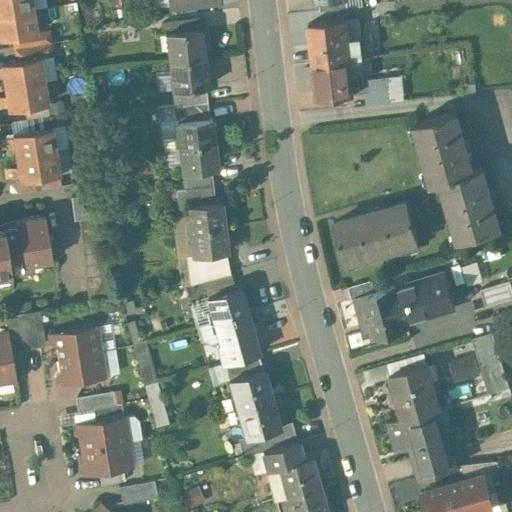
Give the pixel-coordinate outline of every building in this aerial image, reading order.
[(31,0),(0,0),(0,13),(33,8),(31,0)] [(345,0),(318,0),(319,10),(347,7),(345,0)] [(33,8),(0,13),(0,37),(36,32),(33,8)] [(345,19),(308,23),(313,62),(350,58),(361,56),(359,38),(348,40),(345,19)] [(200,28),(169,31),(171,47),(168,47),(169,61),(203,57),(200,28)] [(40,56),(0,62),(1,66),(0,65),(0,76),(2,76),(4,85),(43,79),(40,56)] [(203,57),(169,61),(170,73),(174,73),(175,88),(206,85),(203,57)] [(350,58),(313,62),(317,97),(352,93),(350,75),(352,75),(350,58)] [(386,77),(367,79),(369,92),(364,92),(365,104),(389,102),(386,77)] [(43,79),(4,85),(6,95),(0,96),(0,106),(7,105),(8,109),(47,103),(43,79)] [(206,101),(174,104),(175,121),(208,117),(206,101)] [(174,104),(164,105),(166,122),(175,121),(174,104)] [(472,169),(455,110),(414,122),(431,181),(439,179),(457,237),(499,225),(482,166),(472,169)] [(208,117),(175,121),(178,146),(212,142),(209,117),(208,117)] [(51,126),(11,133),(12,137),(0,138),(0,144),(1,149),(14,146),(15,156),(55,150),(51,126)] [(212,142),(178,146),(181,170),(215,167),(212,142)] [(55,150),(15,156),(17,166),(4,168),(5,178),(18,176),(19,180),(59,173),(55,150)] [(97,182),(74,185),(75,196),(98,193),(97,182)] [(212,185),(190,188),(192,204),(214,202),(212,185)] [(190,188),(176,190),(177,207),(186,206),(186,205),(192,204),(190,188)] [(404,200),(332,222),(344,262),(417,241),(404,200)] [(192,204),(186,205),(186,206),(189,229),(222,226),(219,201),(192,204)] [(0,273),(32,268),(31,263),(51,259),(50,250),(55,249),(53,235),(48,236),(44,215),(21,218),(22,224),(0,227),(0,273)] [(101,216),(78,219),(88,299),(111,296),(101,216)] [(222,226),(189,229),(191,254),(224,250),(222,226)] [(234,270),(213,275),(216,287),(237,282),(234,270)] [(445,272),(394,287),(404,322),(455,306),(445,272)] [(374,278),(346,286),(350,299),(353,298),(353,297),(377,290),(374,278)] [(483,286),(485,299),(504,295),(502,282),(483,286)] [(377,290),(353,297),(353,298),(361,324),(368,322),(372,337),(405,327),(404,322),(394,287),(393,285),(377,290)] [(240,287),(208,297),(214,320),(247,311),(240,287)] [(247,311),(214,320),(221,345),(252,336),(253,335),(247,311)] [(17,313),(5,314),(8,330),(11,350),(23,348),(17,313)] [(95,325),(49,332),(50,339),(57,345),(59,356),(100,350),(95,325)] [(0,331),(0,381),(16,379),(11,350),(8,330),(0,331)] [(507,387),(491,332),(471,337),(487,393),(507,387)] [(252,336),(221,345),(225,360),(257,351),(252,336)] [(100,350),(59,356),(61,368),(56,376),(57,383),(104,375),(100,350)] [(225,360),(223,361),(228,379),(262,369),(257,351),(225,360)] [(419,364),(388,373),(401,418),(437,407),(429,380),(423,382),(419,364)] [(262,369),(228,379),(236,407),(271,397),(263,369),(262,369)] [(113,390),(75,396),(77,410),(93,407),(115,404),(113,390)] [(271,397),(236,407),(244,436),(279,426),(278,425),(271,397)] [(115,404),(93,407),(95,419),(123,415),(121,403),(115,404)] [(401,418),(389,421),(397,449),(411,445),(445,435),(437,407),(401,418)] [(95,419),(75,422),(76,430),(83,436),(85,447),(127,441),(123,415),(95,419)] [(279,426),(244,436),(249,453),(261,450),(296,440),(291,421),(278,425),(279,426)] [(445,435),(411,445),(421,476),(453,467),(445,435)] [(296,440),(261,450),(275,496),(283,493),(276,466),(302,458),(297,440),(296,440)] [(127,441),(85,447),(87,459),(82,466),(83,474),(99,472),(122,468),(131,467),(127,441)] [(302,458),(276,466),(283,493),(317,484),(309,456),(302,458)] [(497,460),(461,463),(465,478),(484,473),(484,475),(490,473),(500,471),(497,460)] [(122,468),(99,472),(100,484),(124,480),(122,468)] [(465,478),(447,483),(455,511),(468,511),(493,505),(489,491),(484,475),(484,473),(465,478)] [(490,473),(484,475),(489,491),(495,489),(490,473)] [(121,482),(122,499),(157,497),(156,480),(121,482)] [(455,511),(447,483),(422,490),(428,511),(455,511)] [(325,511),(317,484),(283,493),(288,510),(288,511),(325,511)] [(283,493),(275,496),(279,511),(282,511),(288,510),(283,493)] [(115,511),(101,501),(96,508),(96,511),(115,511)]
